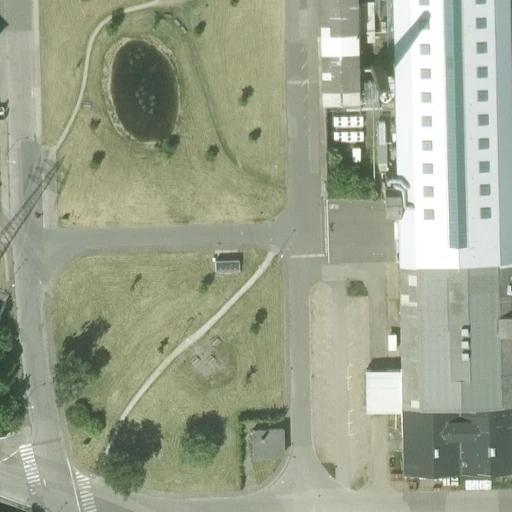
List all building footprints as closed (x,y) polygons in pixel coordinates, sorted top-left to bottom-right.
[(359,0),(318,0),(320,37),(360,35),(360,1),(359,0)] [(393,0),(395,76),(379,77),(380,100),(394,99),(396,181),(381,181),(382,209),(397,209),(398,256),(361,257),(364,367),(401,366),(402,398),(511,395),(511,369),(511,345),(502,0),(393,0)] [(511,0),(502,0),(511,345),(511,0)] [(360,35),(320,37),(321,104),(336,103),(337,108),(358,107),(356,41),(372,41),(371,1),(360,1),(360,35)] [(386,398),(386,399),(387,416),(401,416),(402,465),(494,463),(495,477),(511,476),(511,345),(511,369),(511,395),(402,398),(386,398)] [(401,366),(364,367),(364,376),(360,377),(360,392),(364,392),(364,400),(386,399),(386,398),(402,398),(401,366)] [(281,424),(251,425),(252,450),(281,450),(281,424)] [(474,466),(463,466),(463,474),(475,474),(474,466)]
